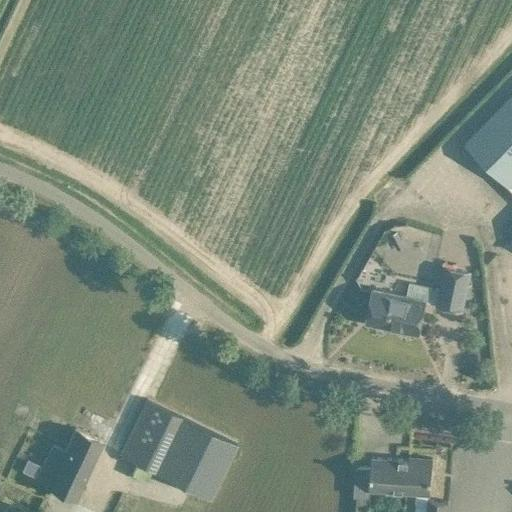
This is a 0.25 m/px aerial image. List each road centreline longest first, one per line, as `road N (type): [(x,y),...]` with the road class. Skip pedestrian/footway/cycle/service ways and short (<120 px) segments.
road 1 (unclassified): [(511,408),(389,390),(270,353),(134,245),(0,166)]
road 2 (unknown): [(290,360),(373,240),(511,83)]
